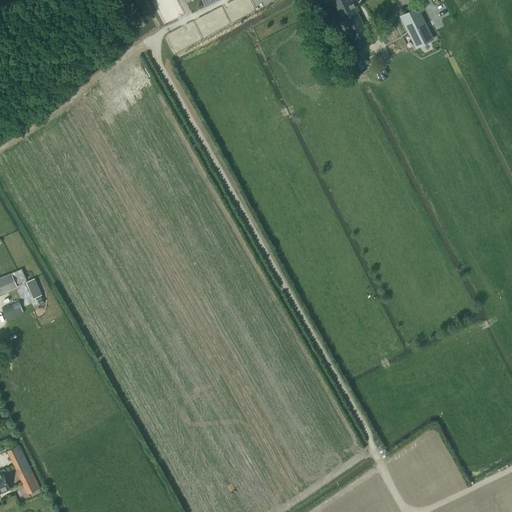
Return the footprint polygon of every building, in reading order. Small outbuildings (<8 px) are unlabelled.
[(330,0),(356,51),(372,43),(350,0),(330,0)] [(415,48),(432,39),(417,9),(400,17),(415,48)] [(10,273),(15,284),(26,279),(21,269),(10,273)] [(0,293),(16,287),(15,284),(10,273),(0,277),(0,293)] [(25,282),(32,299),(41,295),(34,278),(25,282)] [(3,314),(14,309),(11,303),(1,308),(3,314)] [(381,444),(376,448),(380,454),(383,459),(388,456),(385,450),(381,444)] [(27,494),(39,488),(18,445),(6,451),(27,494)] [(0,470),(0,494),(10,490),(1,470),(0,470)]
